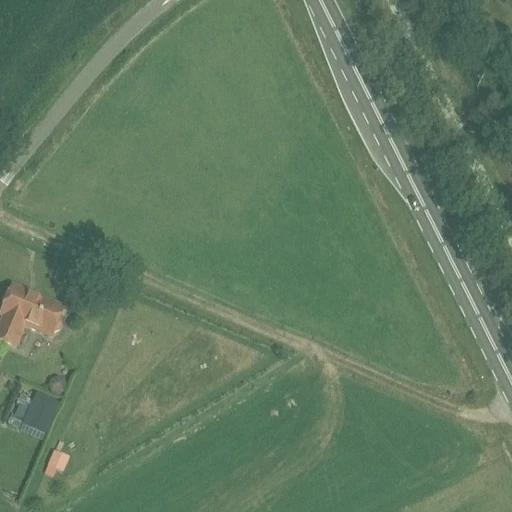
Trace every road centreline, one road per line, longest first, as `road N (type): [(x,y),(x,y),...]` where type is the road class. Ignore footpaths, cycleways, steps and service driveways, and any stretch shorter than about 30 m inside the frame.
road 1 (track): [(511,437),(0,217)]
road 2 (secondary): [(511,397),(317,0)]
road 3 (unclassified): [(0,181),(118,40),(166,0)]
